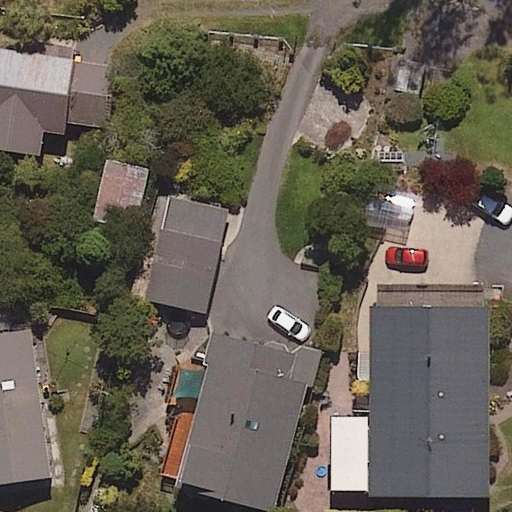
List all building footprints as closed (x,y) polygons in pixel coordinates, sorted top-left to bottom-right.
[(0,44),(0,153),(44,161),(50,130),(67,133),(69,122),(109,129),(120,66),(0,44)] [(416,106),(429,68),(393,56),(381,94),(416,106)] [(151,170),(103,159),(87,223),(136,235),(151,170)] [(228,214),(163,199),(139,302),(204,317),(228,214)] [(489,308),(367,308),(367,497),(490,497),(489,308)] [(37,327),(0,332),(0,485),(59,477),(37,327)] [(294,356),(210,333),(168,492),(245,511),(277,511),(310,388),(287,382),(294,356)]
